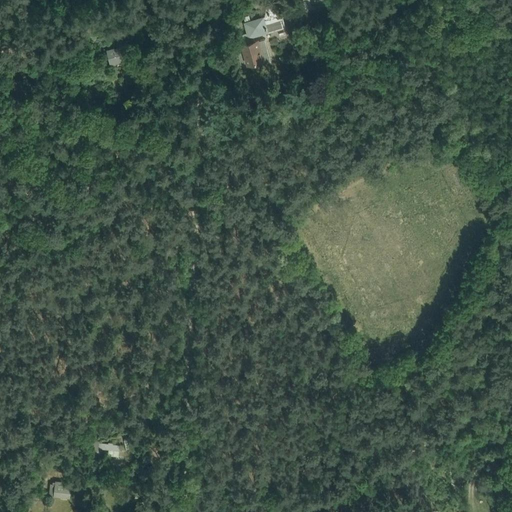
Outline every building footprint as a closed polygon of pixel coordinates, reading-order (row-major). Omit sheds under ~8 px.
[(248,32),(242,34),(244,41),(243,42),(249,64),(264,60),(259,40),(259,39),(254,40),(253,37),(269,33),(268,31),(285,27),(283,17),(284,9),(265,6),(264,15),(263,18),(251,22),(249,16),(244,17),(248,32)] [(119,46),(107,48),(110,64),(124,61),(125,65),(132,64),(131,59),(127,41),(119,42),(119,46)] [(136,426),(128,428),(131,444),(139,442),(136,426)] [(112,460),(127,462),(128,451),(114,449),(112,460)] [(54,496),(70,498),(72,485),(66,484),(66,482),(56,480),(54,496)]
